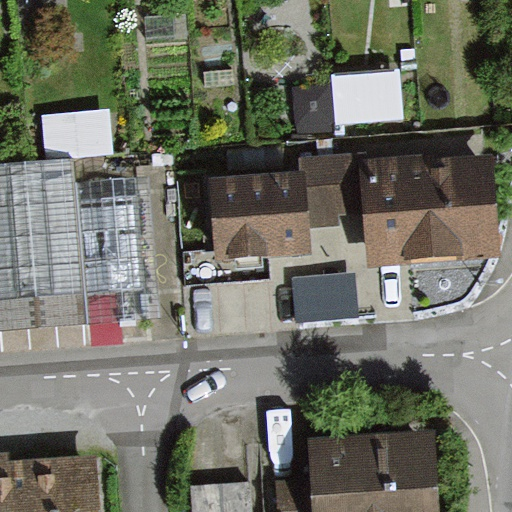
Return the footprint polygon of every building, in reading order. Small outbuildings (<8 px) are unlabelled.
[(394,120),(392,72),(328,76),(329,92),(294,94),(296,125),(394,120)] [(37,116),(41,161),(110,155),(106,110),(37,116)] [(366,212),(370,255),(498,244),(490,151),(362,162),(366,212)] [(110,155),(41,161),(0,164),(0,330),(155,318),(142,153),(110,155)] [(366,212),(362,162),(302,167),(306,217),(366,212)] [(205,175),(212,255),(309,247),(306,217),(302,167),(205,175)] [(353,317),(350,275),(288,279),(291,321),(353,317)] [(278,484),(279,511),(434,511),(430,431),(308,439),(310,482),(278,484)] [(93,511),(91,453),(0,458),(0,511),(93,511)] [(245,511),(244,485),(188,488),(189,511),(245,511)]
